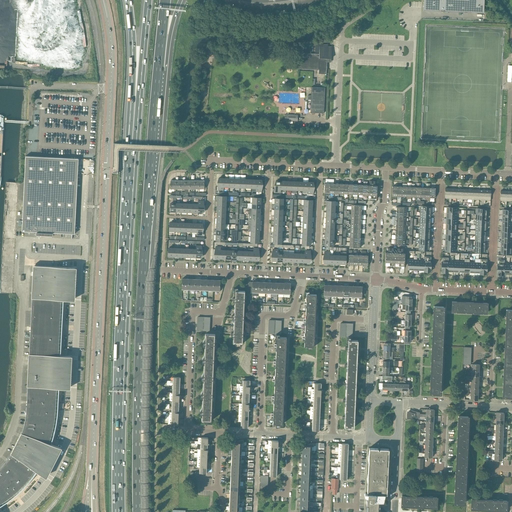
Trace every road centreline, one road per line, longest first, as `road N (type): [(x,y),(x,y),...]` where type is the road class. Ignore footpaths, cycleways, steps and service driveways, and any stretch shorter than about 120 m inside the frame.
road 1 (secondary): [(92,511),(110,72),(102,0)]
road 2 (motorway): [(138,511),(158,73)]
road 3 (motorway): [(132,139),(119,511)]
road 4 (residential): [(188,431),(192,310),(220,312),(232,273)]
road 5 (residential): [(260,433),(263,315),(291,316),(302,276)]
road 6 (residential): [(335,165),(342,28),(379,1)]
road 7 (residential): [(331,435),(334,318),(373,320)]
road 8 (motorway): [(148,0),(132,139)]
road 9 (motorway): [(127,0),(132,139)]
